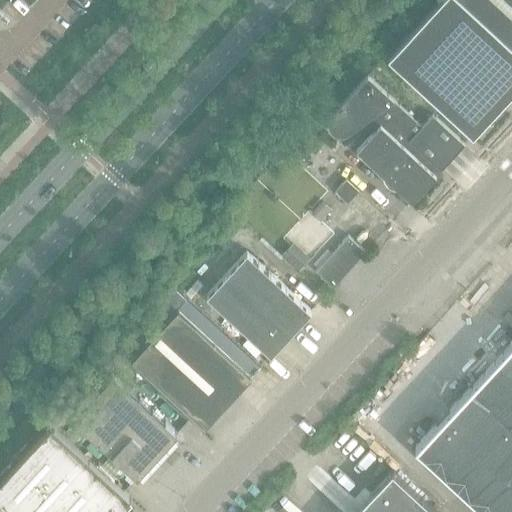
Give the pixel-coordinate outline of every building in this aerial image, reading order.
[(511,91),(511,0),(439,0),(387,56),(472,135),(511,91)] [(464,143),(432,114),(421,125),(367,75),(330,115),(328,119),(327,123),(328,128),(331,132),(334,134),(339,136),(343,135),(347,134),(365,120),(367,122),(374,129),(356,149),(412,201),(436,174),(434,171),(438,166),(441,169),(464,143)] [(299,151),(306,144),(300,138),(293,145),(299,151)] [(347,202),(358,189),(346,178),(334,190),(347,202)] [(320,221),(332,208),(323,200),(311,212),(320,221)] [(311,310),(285,285),(299,271),(242,220),(178,290),(196,306),(206,294),(271,354),(311,310)] [(333,286),(365,251),(348,234),(315,269),(326,279),(318,288),(325,294),(333,286)] [(308,260),(290,244),(282,253),(300,269),(308,260)] [(251,375),(260,365),(204,314),(195,324),(177,307),(131,357),(205,425),(251,375)] [(511,511),(511,340),(415,446),(486,511),(511,511)] [(177,431),(126,384),(113,371),(72,415),(137,475),(177,431)] [(0,511),(118,511),(132,498),(52,425),(0,481),(0,511)] [(437,511),(392,471),(354,511),(437,511)]
